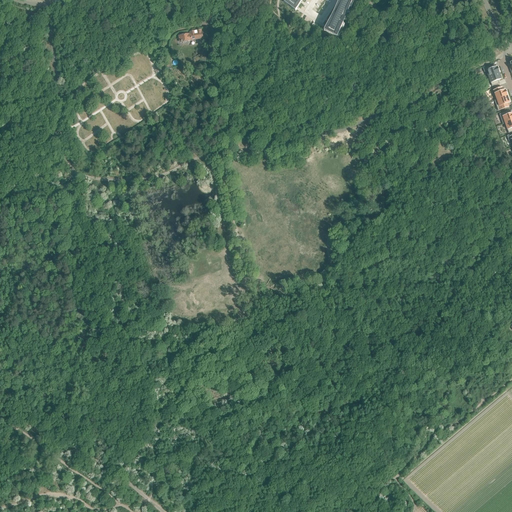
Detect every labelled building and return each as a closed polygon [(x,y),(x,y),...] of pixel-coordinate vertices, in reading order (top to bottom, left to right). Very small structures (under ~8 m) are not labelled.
[(283,0),(283,2),(295,11),(297,9),(298,7),(301,3),(302,1),(302,0),(283,0)] [(340,0),(341,0),(333,19),(331,18),(329,22),(326,26),(325,28),(324,31),(329,33),(338,38),(345,24),(343,24),(342,23),(351,5),(352,5),(354,2),(353,1),(353,0),(340,0)] [(180,42),(202,38),(201,31),(189,33),(190,35),(179,37),(180,42)] [(492,65),(483,68),(484,72),(485,71),(487,77),(488,76),(499,73),(500,72),(498,66),(493,68),(492,65)] [(499,73),(488,76),(492,86),(499,83),(498,80),(501,79),(499,73)] [(499,88),(492,91),(493,94),(492,94),(494,101),(507,96),(505,90),(500,91),(499,88)] [(494,101),(493,101),(497,111),(506,108),(505,104),(509,103),(507,96),(494,101)] [(508,111),(499,114),(503,124),(505,123),(511,120),(511,113),(510,114),(508,111)]
